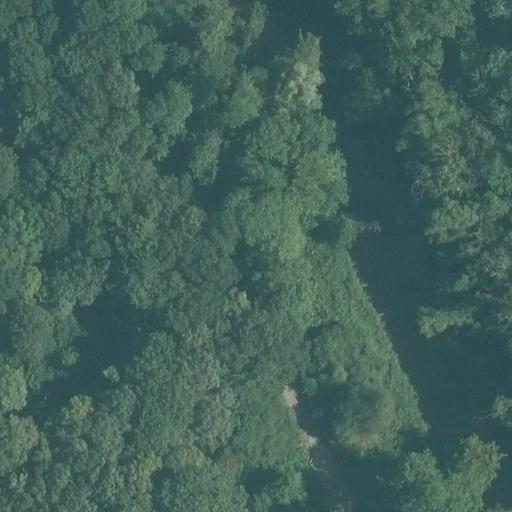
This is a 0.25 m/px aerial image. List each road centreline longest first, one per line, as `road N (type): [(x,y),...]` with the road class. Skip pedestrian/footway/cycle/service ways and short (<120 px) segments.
road 1 (unknown): [(78,0),(334,511)]
road 2 (unknown): [(0,211),(151,141)]
